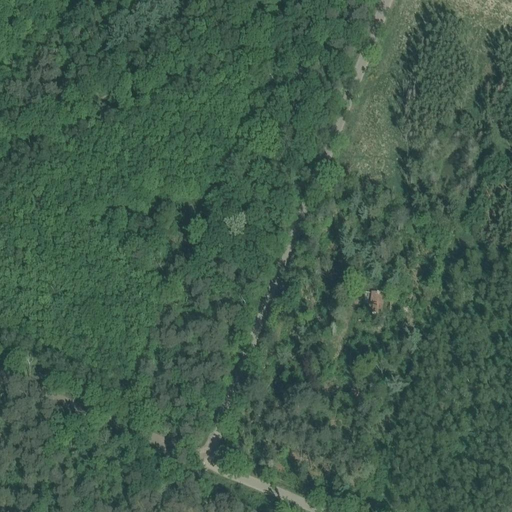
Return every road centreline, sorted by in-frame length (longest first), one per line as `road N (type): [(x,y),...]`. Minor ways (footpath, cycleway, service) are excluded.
road 1 (unclassified): [(341,511),(193,446),(375,0)]
road 2 (track): [(193,446),(0,364)]
